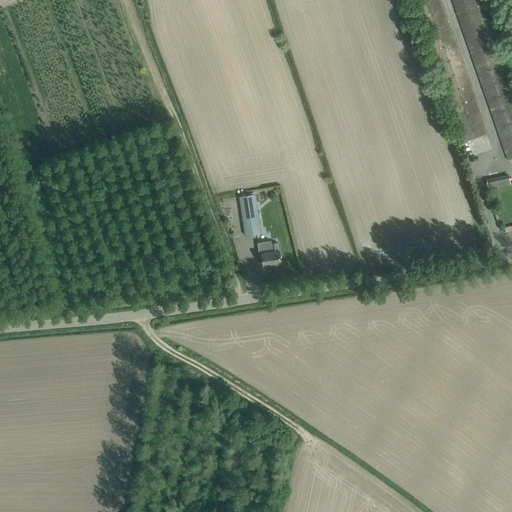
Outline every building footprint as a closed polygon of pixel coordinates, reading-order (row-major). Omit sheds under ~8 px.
[(487,133),(447,17),(440,0),(414,0),(464,141),(487,133)] [(452,0),(480,78),(508,160),(511,158),(511,94),(479,0),(452,0)] [(487,179),(487,180),(489,189),(511,183),(509,174),(487,179)] [(241,206),(244,226),(246,235),(261,233),(257,203),(241,206)] [(279,251),(278,243),(271,244),(272,252),(262,253),(264,266),(281,263),(279,251)]
